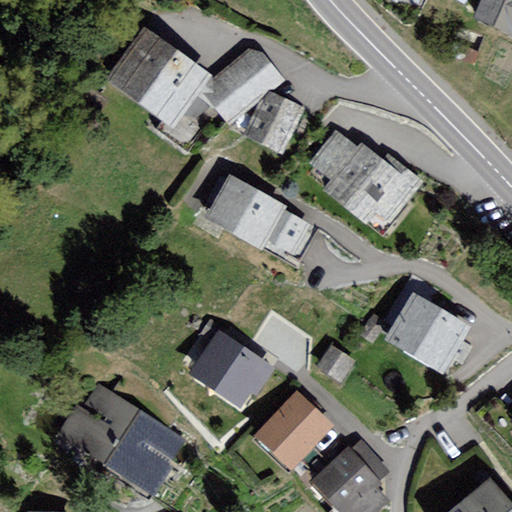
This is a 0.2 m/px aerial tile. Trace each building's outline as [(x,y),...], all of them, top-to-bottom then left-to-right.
[(511,0),(473,0),(463,25),(511,44),(511,0)] [(191,78),(121,33),(78,80),(146,129),(191,78)] [(199,91),(230,124),(259,100),(271,90),(286,80),(265,53),(249,48),(199,91)] [(91,90),(80,104),(94,115),(105,101),(91,90)] [(245,134),(283,155),(306,108),(271,90),(259,100),(245,134)] [(327,136),(285,180),(347,229),(360,217),(373,227),(410,185),(379,158),(371,167),(348,147),(344,152),(327,136)] [(306,226),(217,179),(188,222),(244,255),(253,244),(282,261),(306,226)] [(392,295),(368,335),(431,372),(454,332),(392,295)] [(173,374),(221,413),(252,374),(204,335),(173,374)] [(345,364),(323,349),(310,368),(333,383),(345,364)] [(179,444),(93,389),(58,444),(143,499),(148,492),(179,444)] [(237,437),(269,473),(317,430),(286,394),(237,437)] [(511,404),(494,426),(511,440),(511,404)] [(336,450),(296,481),(322,511),(364,511),(378,501),(364,484),(377,474),(352,443),(340,453),(336,450)] [(493,511),(471,482),(431,511),(493,511)]
